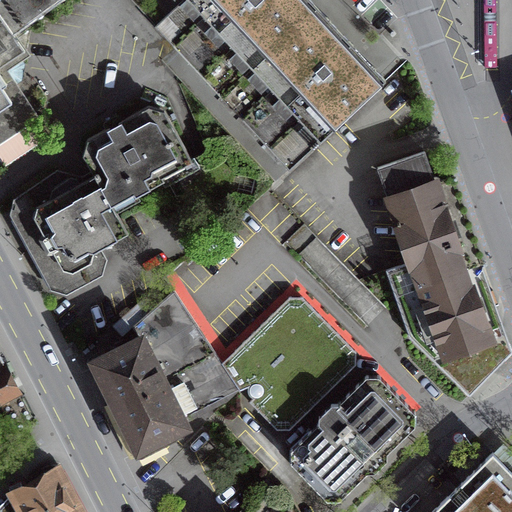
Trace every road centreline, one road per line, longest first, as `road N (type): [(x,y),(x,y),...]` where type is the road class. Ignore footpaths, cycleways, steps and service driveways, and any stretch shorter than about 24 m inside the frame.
road 1 (residential): [(417,0),(511,271)]
road 2 (residential): [(511,404),(462,429),(381,511)]
road 3 (primary): [(0,286),(70,425)]
